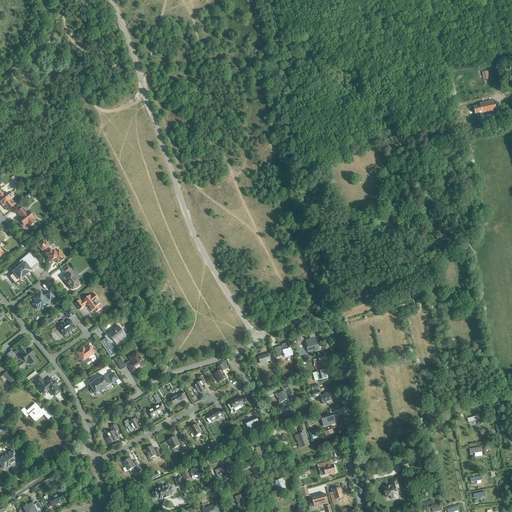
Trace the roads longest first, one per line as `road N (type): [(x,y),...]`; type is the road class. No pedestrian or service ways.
road 1 (unclassified): [(246,322),(190,227),(111,0)]
road 2 (residential): [(362,511),(342,361),(330,327),(311,318),(257,339)]
road 3 (residential): [(191,499),(282,463),(276,432),(232,355)]
road 4 (residential): [(463,511),(446,424),(490,405)]
road 5 (residential): [(97,462),(215,397)]
